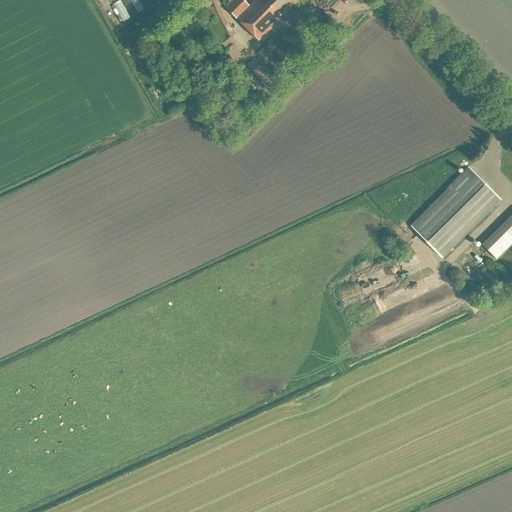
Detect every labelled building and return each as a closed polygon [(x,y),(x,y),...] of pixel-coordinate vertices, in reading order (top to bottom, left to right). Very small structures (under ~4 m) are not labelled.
[(254,0),(249,6),(242,0),(234,0),(226,8),(258,41),(259,41),(258,41),(299,0),(254,0)] [(264,50),(263,49),(260,51),(257,54),(258,55),(260,57),(266,52),(264,50)] [(160,84),(153,88),(162,106),(170,102),(160,84)] [(500,200),(468,168),(447,189),(448,190),(411,227),(442,257),(500,200)] [(511,215),(482,245),(496,259),(511,244),(511,215)]
